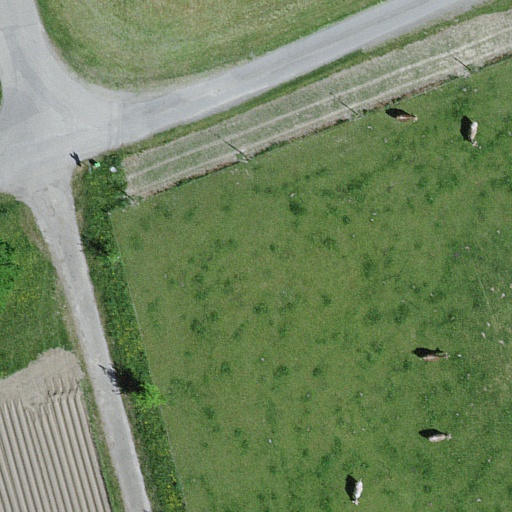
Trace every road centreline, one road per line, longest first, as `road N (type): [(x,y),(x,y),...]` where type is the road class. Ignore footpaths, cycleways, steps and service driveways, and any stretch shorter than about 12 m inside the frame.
road 1 (track): [(56,149),(418,0)]
road 2 (track): [(56,149),(155,511)]
road 3 (unclassified): [(56,149),(19,0)]
